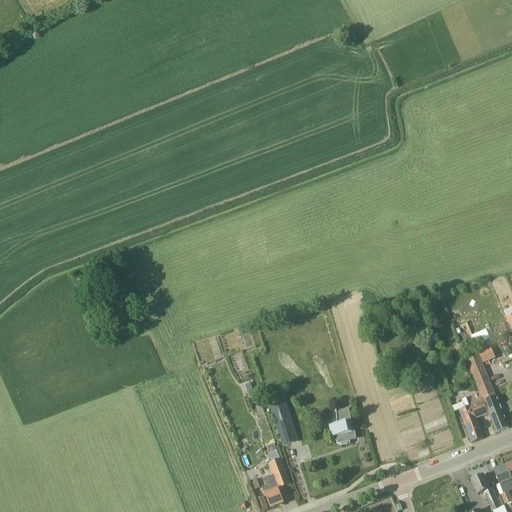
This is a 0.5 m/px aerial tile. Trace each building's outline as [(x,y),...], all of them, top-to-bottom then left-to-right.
[(475,344),(490,337),(487,329),(472,336),(475,344)] [(487,341),(475,346),(479,354),(484,363),(495,358),(487,341)] [(455,348),(458,357),(463,355),(460,346),(455,348)] [(477,352),(465,357),(497,434),(509,429),(477,352)] [(245,386),(248,393),(249,396),(254,394),(253,391),(251,384),(245,386)] [(488,415),(480,395),(462,402),(465,409),(459,411),(467,433),(472,444),(484,440),(476,420),(488,415)] [(286,404),(270,409),(283,447),(298,442),(286,404)] [(337,427),(330,428),(332,438),(335,438),(333,441),(337,443),(337,444),(342,446),(348,445),(348,443),(349,443),(350,445),(351,445),(350,442),(352,441),(351,437),(356,436),(354,429),(352,430),(351,424),(352,424),(349,410),(340,412),(340,413),(337,414),(336,410),(337,427)] [(269,453),(277,450),(275,445),(267,447),(269,453)] [(281,460),(269,465),(273,477),(268,479),(270,485),(262,488),(271,510),(284,505),(278,490),(290,485),(281,460)] [(511,491),(511,483),(506,467),(494,472),(500,485),(502,492),(503,494),(508,493),(511,491)] [(492,511),(500,508),(490,484),(487,485),(483,476),(471,481),(478,496),(484,493),(492,511)] [(256,490),(261,488),(258,479),(253,481),(256,490)] [(503,494),(501,495),(504,504),(511,501),(508,493),(503,494)] [(267,508),(263,497),(256,500),(260,510),(267,508)]
